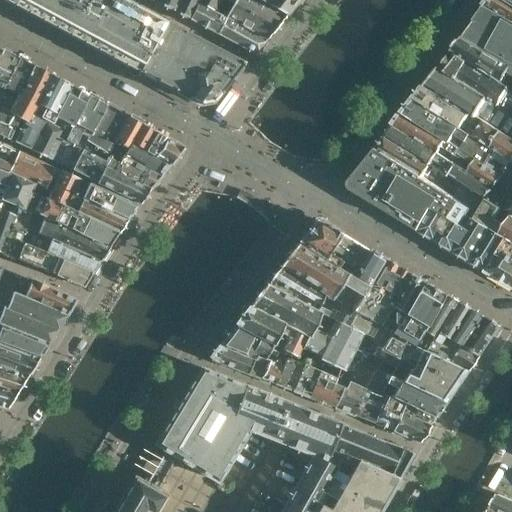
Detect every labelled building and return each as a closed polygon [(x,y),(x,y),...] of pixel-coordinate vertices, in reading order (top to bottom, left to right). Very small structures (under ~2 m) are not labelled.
[(1,0),(54,27),(141,74),(142,74),(200,106),(214,103),(245,65),(243,63),(244,62),(166,21),(126,0),(1,0)] [(197,5),(199,0),(153,0),(158,2),(190,19),(197,5)] [(284,15),(253,0),(199,0),(197,5),(213,13),(219,0),(226,0),(235,4),(228,20),(265,39),(284,15)] [(253,0),(284,15),(296,0),(253,0)] [(511,0),(491,0),(487,7),(511,22),(511,0)] [(228,20),(213,13),(197,5),(190,19),(218,34),(251,51),(252,52),(252,51),(256,50),(257,51),(257,50),(257,49),(265,39),(264,39),(265,39),(228,20)] [(511,22),(487,7),(487,8),(465,37),(511,65),(511,22)] [(511,65),(465,37),(461,34),(457,39),(461,42),(454,51),(507,84),(511,74),(511,65)] [(0,100),(4,92),(0,90),(3,83),(6,85),(19,59),(0,48),(0,100)] [(511,87),(507,84),(454,51),(441,68),(510,111),(511,111),(511,87)] [(0,114),(3,116),(6,111),(9,112),(34,66),(19,59),(6,85),(3,83),(0,90),(4,92),(0,100),(0,114)] [(0,114),(0,135),(30,149),(44,120),(40,118),(34,115),(36,111),(42,113),(46,105),(41,102),(54,76),(34,66),(9,112),(6,111),(3,116),(0,114)] [(510,111),(441,68),(441,67),(427,86),(490,126),(496,116),(500,119),(495,129),(502,133),(511,139),(511,114),(510,118),(506,116),(510,111)] [(42,113),(40,118),(44,120),(52,124),(71,86),(54,76),(41,102),(46,105),(42,113)] [(44,120),(30,149),(43,156),(53,161),(72,123),(74,124),(89,95),(71,86),(52,124),(44,120)] [(490,126),(427,86),(415,100),(490,150),(502,133),(495,129),(490,126)] [(72,123),(53,161),(73,170),(84,149),(107,104),(89,95),(74,124),(72,123)] [(490,150),(415,100),(404,114),(502,174),(510,164),(490,150)] [(107,104),(84,149),(95,154),(118,110),(107,104)] [(118,110),(95,154),(107,160),(112,149),(116,142),(129,117),(118,110)] [(502,174),(404,114),(404,113),(395,126),(462,167),(465,163),(471,161),(475,164),(472,169),(466,170),(493,187),(497,182),(502,174)] [(129,117),(116,142),(129,149),(142,123),(141,123),(129,117)] [(145,149),(155,130),(142,123),(129,149),(116,142),(112,149),(161,175),(162,174),(167,166),(168,166),(171,163),(170,162),(158,156),(145,149)] [(462,167),(395,126),(387,137),(436,168),(446,174),(466,186),(485,198),(493,187),(466,170),(462,167)] [(155,130),(145,149),(158,156),(168,137),(155,130)] [(511,139),(502,133),(490,150),(510,164),(511,165),(511,139)] [(168,137),(158,156),(170,162),(171,163),(172,161),(171,161),(175,155),(176,156),(176,155),(180,150),(181,149),(183,146),(180,144),(179,143),(174,141),(174,140),(173,140),(169,138),(168,137)] [(436,168),(387,137),(377,149),(428,180),(436,168)] [(0,152),(1,153),(0,155),(0,167),(11,172),(12,170),(36,182),(54,190),(63,172),(40,161),(1,143),(0,144),(0,152)] [(150,188),(105,164),(107,160),(95,154),(84,149),(73,170),(140,203),(151,188),(150,188)] [(107,160),(105,164),(150,188),(156,181),(161,175),(112,149),(107,160)] [(476,210),(428,180),(377,149),(352,180),(353,181),(355,189),(354,190),(420,230),(433,210),(450,220),(463,228),(470,218),(476,210)] [(511,165),(510,164),(502,174),(497,182),(511,191),(511,165)] [(0,200),(8,204),(20,209),(40,218),(44,210),(26,202),(36,182),(12,170),(11,172),(0,167),(0,200)] [(44,210),(40,218),(108,248),(118,234),(75,214),(71,211),(66,209),(81,180),(63,172),(54,190),(44,210)] [(466,186),(446,174),(444,177),(464,190),(466,186)] [(81,180),(66,209),(71,211),(75,203),(79,206),(75,214),(118,234),(126,221),(83,200),(91,185),(81,180)] [(511,191),(497,182),(493,187),(485,198),(502,209),(509,198),(511,200),(511,209),(510,213),(511,214),(511,191)] [(91,185),(83,200),(126,221),(128,219),(127,219),(129,216),(130,216),(131,214),(130,214),(135,208),(136,208),(137,206),(91,185)] [(258,194),(241,185),(237,192),(253,201),(258,194)] [(511,214),(510,213),(502,209),(485,198),(476,210),(470,218),(508,239),(511,241),(511,214)] [(0,221),(8,204),(0,200),(0,221)] [(8,204),(0,221),(0,251),(0,252),(13,225),(20,209),(8,204)] [(20,209),(13,225),(25,231),(26,230),(29,231),(38,235),(50,240),(99,261),(108,248),(40,218),(20,209)] [(437,240),(450,220),(433,210),(420,230),(437,240)] [(488,270),(508,239),(470,218),(463,228),(450,220),(437,240),(488,270)] [(334,247),(342,235),(322,222),(322,223),(316,224),(315,224),(298,244),(338,268),(343,259),(336,255),(334,247)] [(13,225),(0,252),(13,257),(25,231),(13,225)] [(29,231),(23,245),(91,274),(92,272),(94,267),(95,268),(96,267),(95,266),(98,262),(99,262),(99,261),(50,240),(48,245),(36,240),(38,235),(29,231)] [(354,278),(369,252),(342,235),(334,247),(336,255),(343,259),(338,268),(354,278)] [(511,241),(508,239),(488,270),(511,284),(511,241)] [(331,298),(339,284),(360,296),(352,310),(354,312),(378,326),(384,316),(390,306),(393,301),(370,287),(354,278),(338,268),(298,244),(280,268),(326,295),(331,298)] [(23,245),(17,259),(82,288),(91,274),(23,245)] [(370,287),(386,260),(370,251),(369,252),(354,278),(370,287)] [(393,301),(409,275),(405,272),(386,261),(386,260),(370,287),(393,301)] [(0,342),(38,358),(43,350),(48,343),(65,316),(25,298),(31,280),(0,267),(0,342)] [(358,355),(353,353),(361,337),(369,342),(370,339),(378,326),(354,312),(349,321),(336,313),(334,317),(318,308),(326,295),(280,268),(267,285),(256,299),(252,296),(246,304),(250,307),(306,336),(299,352),(305,355),(323,363),(342,371),(339,378),(345,381),(364,389),(373,368),(356,360),(358,355)] [(405,315),(423,283),(409,275),(393,301),(390,306),(398,311),(405,315)] [(31,280),(25,298),(65,316),(65,315),(74,300),(64,295),(31,280)] [(412,344),(444,295),(423,283),(405,315),(398,311),(389,319),(384,316),(378,326),(370,339),(381,346),(375,354),(380,357),(385,351),(401,359),(412,344)] [(429,341),(455,302),(445,296),(444,295),(412,344),(423,350),(429,341)] [(446,341),(467,309),(455,302),(429,341),(437,345),(441,338),(446,341)] [(306,336),(250,307),(246,304),(241,310),(245,313),(236,325),(299,352),(306,336)] [(457,347),(479,315),(467,309),(446,341),(441,347),(437,345),(429,341),(423,350),(444,360),(449,353),(452,355),(457,347)] [(489,337),(496,326),(491,323),(487,321),(483,318),(483,317),(483,318),(480,316),(479,315),(457,347),(476,356),(479,358),(482,354),(479,352),(486,341),(488,343),(491,339),(488,338),(489,337)] [(299,352),(236,325),(220,346),(266,363),(276,366),(281,351),(286,353),(297,358),(299,352)] [(0,367),(25,378),(30,370),(32,368),(36,371),(43,361),(38,358),(0,342),(0,367)] [(444,401),(466,371),(444,360),(423,350),(412,344),(401,359),(385,351),(380,357),(373,368),(444,401)] [(266,363),(220,346),(210,358),(261,377),(266,363)] [(466,371),(476,356),(457,347),(452,355),(449,353),(444,360),(466,371)] [(274,383),(282,363),(286,353),(281,351),(276,366),(266,363),(261,377),(274,383)] [(310,397),(323,363),(305,355),(301,367),(292,390),(310,397)] [(292,390),(301,367),(282,363),(274,383),(292,390)] [(342,387),(345,381),(339,378),(342,371),(323,363),(310,397),(328,405),(336,385),(342,387)] [(25,378),(0,367),(0,384),(17,391),(20,386),(24,389),(29,381),(25,378)] [(444,401),(373,368),(364,389),(345,381),(342,387),(334,407),(374,423),(392,430),(403,404),(434,417),(444,401)] [(249,400),(251,396),(245,393),(245,395),(200,376),(155,454),(160,458),(154,469),(144,487),(155,494),(165,475),(171,464),(220,491),(249,440),(253,431),(234,421),(244,398),(249,400)] [(0,405),(4,406),(7,407),(8,404),(17,391),(0,384),(0,405)] [(330,459),(342,431),(284,406),(283,408),(251,396),(249,400),(244,398),(234,421),(253,431),(249,440),(258,444),(259,441),(311,463),(326,469),(330,459)] [(418,442),(434,417),(403,404),(392,430),(418,442)] [(413,458),(342,431),(330,459),(398,489),(413,458)] [(337,474),(316,511),(384,511),(398,489),(330,459),(326,469),(337,474)] [(326,469),(311,463),(282,511),(316,511),(337,474),(326,469)] [(161,511),(168,501),(155,494),(144,487),(135,483),(118,511),(161,511)] [(511,511),(511,500),(503,496),(501,495),(493,508),(502,511),(511,511)]
